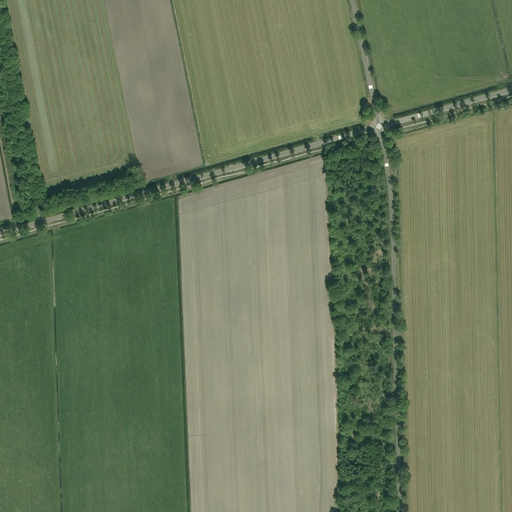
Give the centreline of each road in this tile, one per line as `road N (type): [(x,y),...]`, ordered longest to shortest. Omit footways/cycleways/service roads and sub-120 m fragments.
road 1 (unclassified): [(0,232),(378,126)]
road 2 (unclassified): [(400,511),(393,196),(378,126)]
road 3 (unclassified): [(378,126),(511,89)]
road 4 (unclassified): [(378,126),(353,0)]
